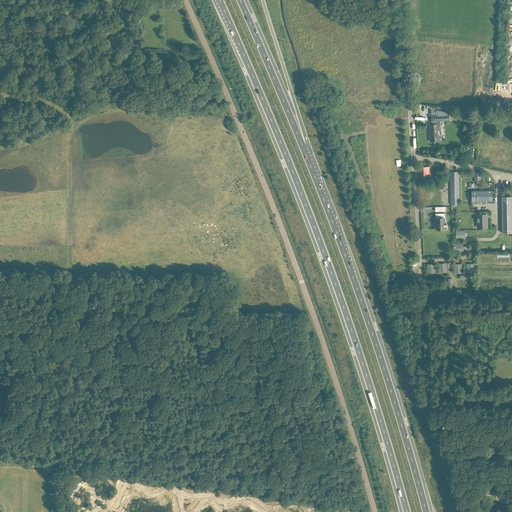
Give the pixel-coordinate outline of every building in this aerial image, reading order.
[(437,116),(431,116),(431,121),(432,121),(433,124),(440,124),(440,120),(449,120),(449,115),(448,115),(448,112),(437,110),(437,116)] [(432,124),(430,124),(431,141),(433,141),(433,142),(434,142),(434,141),(439,141),(438,131),(441,130),(440,124),(433,124),(432,124)] [(431,176),(431,166),(421,167),(421,176),(431,176)] [(450,172),(450,177),(451,204),(459,204),(459,172),(450,172)] [(492,190),(472,191),(472,201),(492,201),(492,190)] [(502,197),(502,202),(502,232),(511,232),(511,228),(511,218),(511,211),(511,201),(511,196),(502,197)] [(445,213),(435,213),(435,218),(434,218),(434,226),(436,226),(436,229),(441,229),(441,228),(442,228),(443,230),(448,229),(447,225),(444,225),(443,218),(446,218),(445,213)] [(487,227),(487,214),(477,214),(478,226),(483,226),(483,227),(487,227)] [(465,230),(456,230),(456,238),(465,238),(465,230)] [(463,243),(454,243),(454,252),(463,252),(463,243)] [(435,263),(426,264),(427,273),(436,273),(435,263)] [(438,263),(439,272),(447,272),(447,263),(438,263)] [(475,263),(466,263),(466,273),(475,273),(475,263)] [(454,264),(454,273),(462,273),(462,264),(454,264)]
